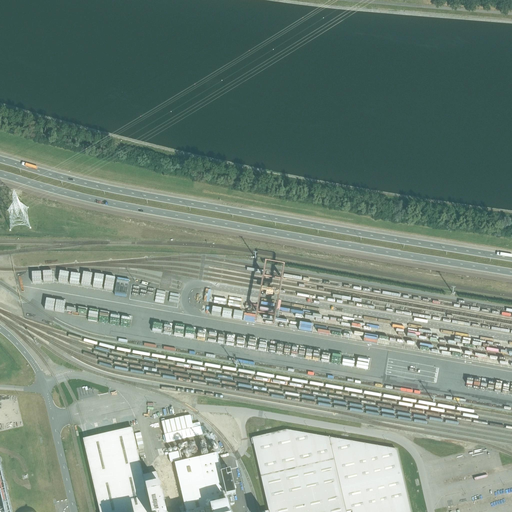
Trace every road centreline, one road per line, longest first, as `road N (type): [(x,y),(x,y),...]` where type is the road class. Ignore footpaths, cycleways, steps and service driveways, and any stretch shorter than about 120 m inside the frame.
road 1 (primary): [(0,174),(126,207),(511,273)]
road 2 (primary): [(511,258),(124,194),(0,161)]
road 3 (unclassified): [(511,14),(349,0)]
